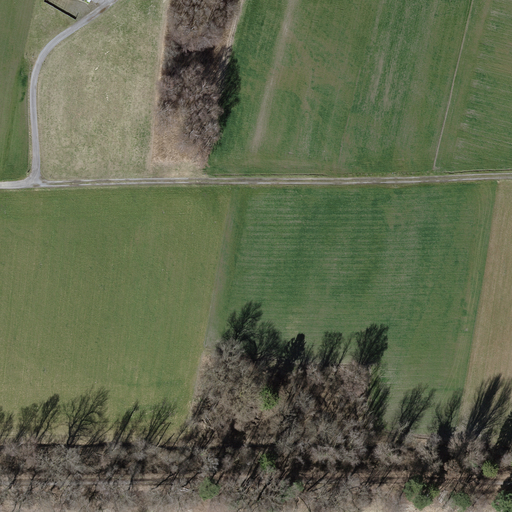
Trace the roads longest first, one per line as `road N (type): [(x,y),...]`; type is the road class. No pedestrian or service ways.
road 1 (track): [(511,480),(0,485)]
road 2 (track): [(35,181),(511,176)]
road 3 (track): [(112,0),(52,43),(36,70),(35,181)]
